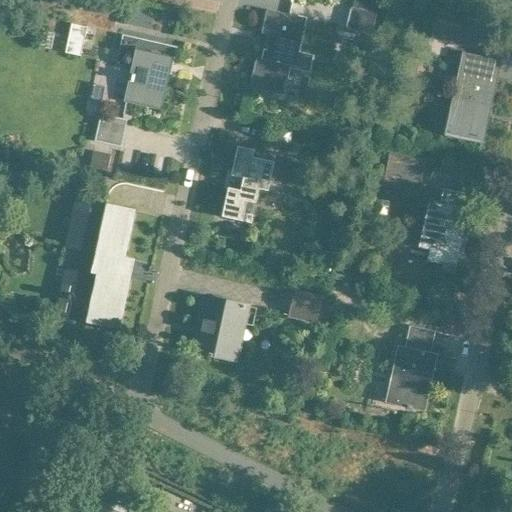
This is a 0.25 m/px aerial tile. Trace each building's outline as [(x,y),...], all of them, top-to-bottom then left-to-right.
[(371,34),(372,31),(386,34),(392,6),(367,0),(354,0),(353,8),(351,7),(346,28),(371,34)] [(250,88),(270,92),(282,95),(289,66),(310,71),(313,54),(299,51),(306,18),(267,10),(262,33),(268,35),(266,45),(267,46),(264,60),(257,58),(250,88)] [(452,46),(456,22),(436,18),(431,42),(452,46)] [(482,27),(458,22),(453,42),(478,48),(482,27)] [(66,53),(81,56),(88,26),(72,23),(66,53)] [(177,47),(158,43),(123,35),(116,65),(134,69),(127,101),(140,104),(159,108),(167,74),(171,74),(177,47)] [(448,132),(461,135),(481,139),(486,118),(482,117),(484,107),(491,108),(501,61),(462,52),(448,115),(452,116),(448,132)] [(96,141),(122,147),(127,119),(101,114),(96,141)] [(253,156),(254,150),(237,147),(222,217),(251,223),(259,189),(268,191),(275,161),(253,156)] [(390,152),(386,173),(421,180),(426,159),(390,152)] [(444,263),(442,271),(455,274),(465,228),(458,227),(464,195),(447,191),(444,203),(429,200),(422,232),(426,233),(423,244),(431,245),(429,256),(433,257),(432,260),(444,263)] [(134,211),(114,207),(80,199),(69,247),(95,253),(91,272),(65,267),(54,315),(118,329),(119,327),(116,327),(126,281),(129,282),(129,280),(112,277),(116,257),(123,259),(124,258),(121,257),(131,211),(133,212),(134,211)] [(329,274),(333,252),(320,250),(316,272),(329,274)] [(335,273),(334,279),(365,284),(367,274),(355,272),(354,277),(335,273)] [(290,315),(315,321),(320,297),(295,291),(290,315)] [(197,353),(237,361),(249,307),(203,297),(197,325),(203,326),(197,353)] [(391,405),(407,408),(411,409),(411,408),(418,410),(422,392),(428,394),(434,366),(428,365),(435,332),(408,326),(403,348),(397,346),(388,386),(395,387),(391,405)] [(84,455),(75,479),(96,486),(104,461),(84,455)]
